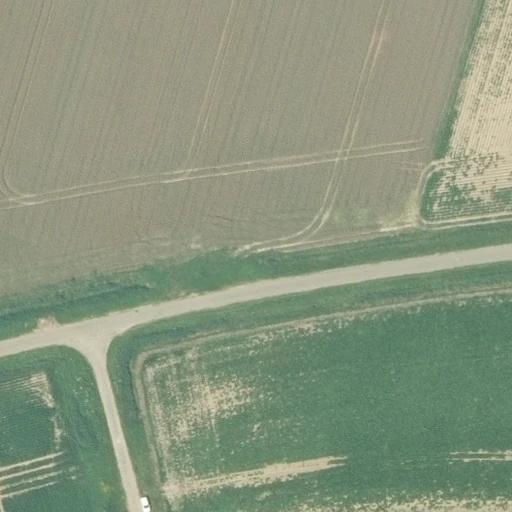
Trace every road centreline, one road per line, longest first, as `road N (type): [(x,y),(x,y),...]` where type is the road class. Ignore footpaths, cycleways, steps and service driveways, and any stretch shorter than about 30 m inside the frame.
road 1 (unclassified): [(91,330),(336,278),(511,260)]
road 2 (unclassified): [(138,511),(91,330)]
